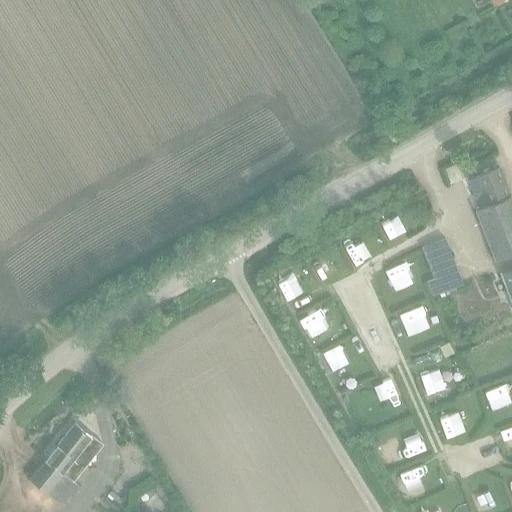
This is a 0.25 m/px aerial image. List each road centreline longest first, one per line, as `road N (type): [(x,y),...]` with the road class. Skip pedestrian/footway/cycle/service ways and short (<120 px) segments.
road 1 (tertiary): [(224,253),(511,93)]
road 2 (unclassified): [(375,511),(224,253)]
road 3 (tertiary): [(0,407),(89,334),(224,253)]
